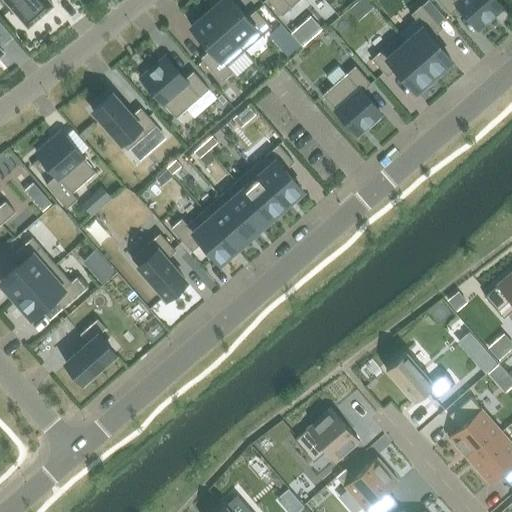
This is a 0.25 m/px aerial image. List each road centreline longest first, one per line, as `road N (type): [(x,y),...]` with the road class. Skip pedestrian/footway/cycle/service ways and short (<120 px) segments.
road 1 (residential): [(511,70),(74,452)]
road 2 (residential): [(141,0),(0,110)]
road 3 (residential): [(468,511),(382,413)]
